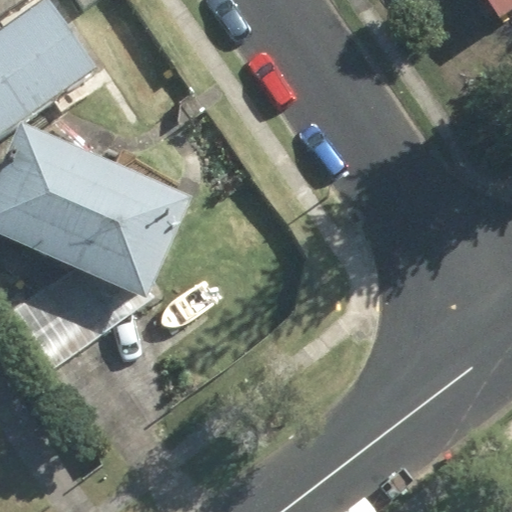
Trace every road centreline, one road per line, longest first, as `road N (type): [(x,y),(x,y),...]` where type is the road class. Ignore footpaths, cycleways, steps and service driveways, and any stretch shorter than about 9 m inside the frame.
road 1 (residential): [(279,0),(510,333)]
road 2 (residential): [(510,333),(272,511)]
